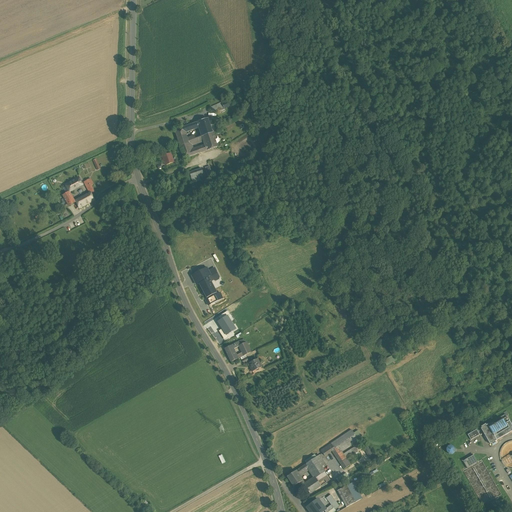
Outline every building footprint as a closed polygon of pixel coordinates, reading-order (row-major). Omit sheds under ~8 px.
[(231,99),(222,103),(224,109),(234,104),(231,99)] [(222,103),(210,108),(212,111),(214,110),(217,111),(217,112),(224,109),(222,103)] [(208,119),(197,123),(199,127),(199,128),(200,127),(203,137),(213,133),(208,119)] [(197,123),(183,128),(185,132),(199,127),(197,123)] [(183,128),(175,130),(180,147),(189,144),(188,142),(187,138),(185,132),(183,128)] [(213,133),(203,137),(206,145),(205,146),(205,147),(206,151),(217,147),(213,133)] [(196,139),(188,142),(189,144),(190,147),(202,142),(200,138),(196,139)] [(189,144),(180,147),(184,158),(192,156),(191,151),(190,147),(189,144)] [(205,147),(191,151),(192,156),(206,151),(205,147)] [(170,154),(162,156),(165,165),(174,162),(170,154)] [(96,158),(92,160),(96,170),(100,169),(96,158)] [(214,179),(209,166),(205,168),(209,180),(214,179)] [(201,169),(189,173),(193,183),(200,180),(199,175),(203,174),(201,169)] [(78,177),(66,185),(69,192),(82,185),(78,177)] [(93,192),(87,181),(84,183),(90,194),(93,192)] [(67,193),(63,195),(69,205),(74,202),(68,192),(67,193)] [(90,194),(76,202),(79,208),(94,200),(90,194)] [(207,267),(193,275),(192,277),(196,284),(198,285),(199,284),(206,297),(205,298),(206,300),(208,305),(209,306),(223,299),(220,293),(217,294),(211,282),(213,280),(216,281),(219,279),(220,277),(217,272),(211,275),(207,267)] [(219,317),(221,320),(227,316),(230,315),(227,312),(219,317)] [(221,320),(218,322),(226,336),(236,330),(227,316),(221,320)] [(245,343),(239,346),(240,346),(244,356),(250,353),(245,343)] [(231,346),(224,349),(229,359),(236,356),(231,346)] [(386,365),(395,361),(393,355),(383,360),(386,365)] [(258,359),(249,363),(251,367),(250,367),(253,372),(260,368),(258,364),(260,363),(258,359)] [(505,415),(487,425),(496,441),(511,431),(511,425),(509,421),(506,417),(505,415)] [(496,441),(487,425),(485,426),(485,425),(482,426),(483,428),(481,429),(490,444),(491,443),(492,445),(496,443),(495,441),(496,441)] [(352,430),(334,441),(341,451),(358,440),(352,430)] [(476,430),(468,435),(471,440),(479,435),(476,430)] [(334,441),(328,446),(331,451),(343,470),(350,465),(341,451),(334,441)] [(328,446),(321,450),(325,456),(331,451),(328,446)] [(454,452),(455,450),(454,448),(453,447),(452,446),(451,446),(449,446),(448,447),(447,449),(446,450),(447,452),(448,453),(449,454),(451,454),(452,454),(454,453),(454,452)] [(315,455),(305,462),(306,464),(315,458),(316,457),(315,455)] [(473,455),(463,461),(467,469),(478,463),(473,455)] [(306,464),(309,469),(310,470),(315,478),(324,472),(321,467),(317,461),(315,458),(306,464)] [(295,472),(287,477),(293,487),(302,481),(298,476),(295,472)] [(324,472),(315,478),(321,486),(330,480),(324,472)] [(343,476),(337,479),(339,484),(346,480),(343,476)] [(315,478),(304,486),(309,494),(321,486),(315,478)] [(362,499),(353,483),(346,486),(355,503),(362,499)] [(346,486),(337,491),(346,507),(346,508),(349,506),(355,503),(346,486)] [(367,486),(363,489),(367,496),(371,494),(367,486)] [(335,510),(340,507),(331,495),(326,498),(331,505),(333,508),(335,510)] [(322,511),(324,511),(326,510),(326,509),(318,499),(307,508),(309,511),(322,511)]
